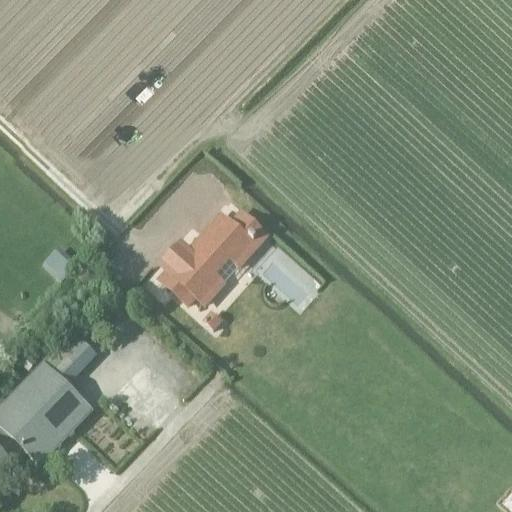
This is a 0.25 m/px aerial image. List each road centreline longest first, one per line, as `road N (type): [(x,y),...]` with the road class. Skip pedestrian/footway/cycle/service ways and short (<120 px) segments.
road 1 (track): [(91,212),(124,209),(191,141),(255,124),(378,0)]
road 2 (track): [(0,128),(116,236)]
